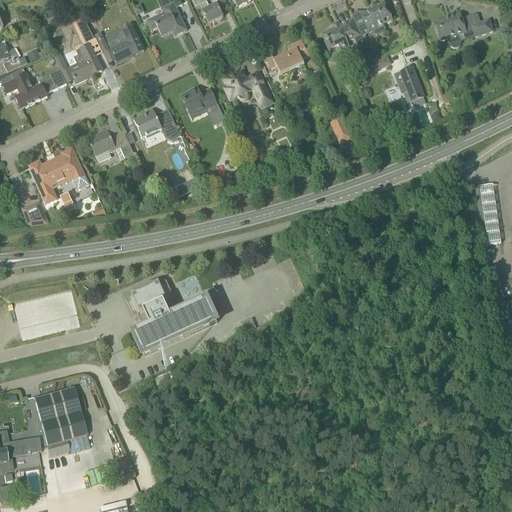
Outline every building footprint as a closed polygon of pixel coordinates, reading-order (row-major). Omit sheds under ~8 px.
[(182,6),(179,0),(166,0),(170,6),(165,9),(167,13),(146,23),(151,32),(157,29),(162,38),(176,31),(178,36),(187,32),(176,9),(182,6)] [(223,19),(219,10),(217,6),(209,9),(204,0),(197,0),(192,3),(195,9),(200,6),(203,12),(202,13),(204,17),(208,26),(223,19)] [(248,0),(234,0),(238,8),(247,4),(246,4),(251,2),(250,1),(249,2),(248,0)] [(367,12),(367,13),(360,16),(369,35),(371,33),(370,31),(392,21),(384,4),(367,12)] [(460,14),(449,18),(445,19),(445,21),(434,25),(440,43),(466,34),(460,14)] [(83,19),(75,23),(86,45),(95,40),(83,19)] [(333,30),(321,35),(325,45),(331,57),(331,58),(335,60),(341,57),(342,54),(341,52),(343,51),(349,48),(347,43),(361,37),(357,30),(353,20),(339,27),(338,25),(332,28),(333,30)] [(489,21),(471,27),(475,39),(492,33),(489,21)] [(124,36),(107,44),(110,50),(111,51),(116,61),(117,65),(129,59),(127,56),(132,54),(134,57),(144,52),(139,43),(131,26),(130,27),(121,31),(124,36)] [(365,35),(362,27),(357,30),(361,37),(365,35)] [(95,37),(103,54),(109,51),(101,34),(95,37)] [(309,58),(306,51),(301,42),(287,49),(290,54),(274,61),(272,57),(266,60),(271,71),(277,69),(280,77),(304,66),(302,61),(309,58)] [(102,72),(98,63),(90,46),(81,51),(83,55),(74,59),(77,66),(69,70),(76,86),(88,80),(86,76),(91,74),(92,77),(102,72)] [(6,54),(6,53),(2,47),(0,48),(0,65),(2,64),(8,74),(28,65),(25,59),(19,61),(13,50),(6,54)] [(37,50),(27,55),(31,62),(40,58),(37,50)] [(53,57),(61,74),(67,71),(59,54),(53,57)] [(367,77),(391,65),(388,59),(364,71),(367,77)] [(412,68),(403,72),(399,73),(404,86),(401,88),(407,105),(413,103),(415,109),(425,105),(423,99),(424,99),(412,68)] [(67,86),(60,72),(39,82),(41,87),(32,91),(22,71),(14,74),(17,80),(13,82),(13,81),(2,86),(6,95),(16,89),(20,97),(15,100),(20,111),(47,99),(46,96),(67,86)] [(271,104),(266,92),(258,75),(246,81),(242,74),(225,82),(229,89),(225,91),(230,101),(233,100),(234,100),(238,98),(238,99),(239,101),(240,101),(241,102),(243,102),(244,102),(245,101),(246,101),(247,99),(247,98),(247,97),(247,95),(246,94),(251,92),(250,92),(253,91),(261,109),(271,104)] [(219,111),(217,106),(214,100),(210,91),(203,94),(204,95),(200,97),(197,90),(181,97),(189,115),(201,110),(202,113),(210,109),(212,114),(211,115),(216,126),(224,122),(219,111)] [(173,143),(181,139),(168,111),(155,117),(153,111),(146,114),(147,116),(134,122),(142,140),(161,131),(166,141),(173,143)] [(342,120),(330,125),(340,147),(352,141),(342,120)] [(125,161),(134,157),(124,135),(111,140),(107,132),(100,135),(101,137),(88,143),(98,165),(111,159),(109,155),(120,150),(125,161)] [(232,132),(227,134),(230,142),(236,139),(232,132)] [(88,187),(76,160),(72,151),(62,156),(64,160),(42,170),(39,163),(29,168),(46,206),(56,202),(57,201),(50,188),(72,178),(78,191),(88,187)] [(493,184),(476,186),(484,246),(501,244),(493,184)] [(38,205),(22,212),(29,228),(48,226),(38,205)] [(164,305),(174,300),(166,283),(159,286),(158,283),(158,284),(153,285),(150,286),(148,287),(143,289),(139,291),(136,293),(134,294),(132,296),(131,296),(132,298),(126,301),(134,319),(144,314),(145,317),(139,320),(142,326),(148,323),(149,326),(130,335),(133,334),(144,358),(217,324),(206,301),(209,299),(208,299),(169,317),(164,305)] [(155,382),(157,387),(166,383),(164,378),(155,382)] [(44,399),(34,402),(47,449),(66,443),(73,442),(80,440),(87,438),(73,391),(44,399)] [(0,453),(40,446),(39,439),(7,444),(6,433),(0,433),(0,453)] [(66,443),(47,449),(50,458),(59,456),(69,453),(66,443)] [(0,453),(0,474),(13,472),(10,459),(27,456),(27,457),(30,456),(30,455),(41,453),(41,451),(40,446),(0,453)] [(87,485),(53,493),(55,503),(90,495),(87,485)] [(22,486),(0,489),(0,498),(1,503),(24,500),(22,486)]
